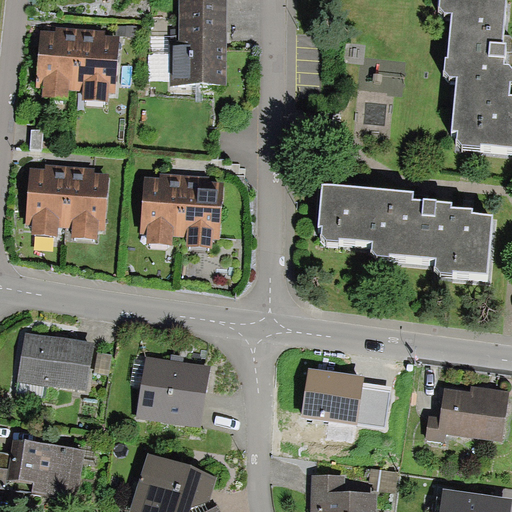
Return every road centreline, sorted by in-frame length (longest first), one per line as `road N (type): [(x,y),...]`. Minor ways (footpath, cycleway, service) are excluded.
road 1 (residential): [(271,0),(261,332)]
road 2 (residential): [(261,332),(0,287)]
road 3 (residential): [(511,362),(261,332)]
road 4 (residential): [(259,511),(254,406),(261,332)]
road 5 (residential): [(15,0),(0,166)]
